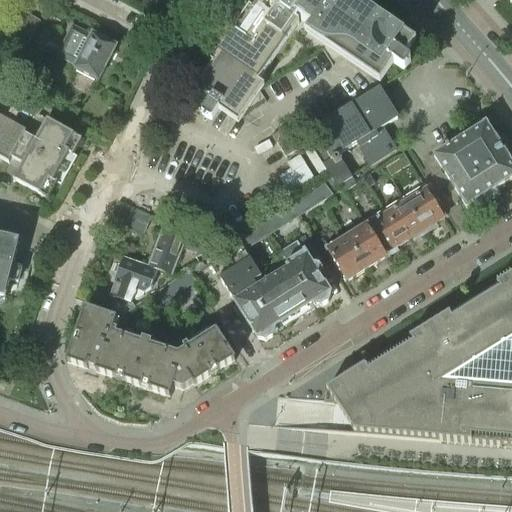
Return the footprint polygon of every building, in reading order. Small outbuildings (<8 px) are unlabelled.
[(264,0),(263,1),(261,0),(251,0),(217,49),(223,54),(199,89),(212,98),(202,113),(202,114),(202,115),(203,116),(210,121),(211,122),(212,122),(212,121),(223,106),(235,114),(297,26),(298,27),(299,25),(296,24),(299,21),(309,28),(307,33),(375,79),(388,61),(403,71),(404,71),(405,71),(410,63),(411,62),(410,61),(400,54),(410,40),(351,0),(264,0)] [(9,39),(25,49),(40,22),(24,13),(9,39)] [(56,58),(75,68),(74,70),(77,71),(95,80),(99,82),(117,47),(92,35),(91,37),(72,27),(68,36),(56,58)] [(341,188),(353,180),(339,158),(357,146),(371,168),(396,152),(382,130),(398,120),(379,90),(305,137),(330,178),(337,190),(341,188)] [(0,137),(16,108),(13,106),(5,121),(0,117),(0,137)] [(0,137),(0,160),(9,165),(12,160),(27,133),(12,125),(20,110),(16,108),(0,137)] [(36,115),(27,133),(12,160),(22,166),(13,181),(48,201),(81,140),(36,115)] [(468,210),(497,192),(511,181),(511,167),(487,128),(488,127),(487,125),(485,126),(485,127),(449,149),(448,148),(446,150),(446,151),(436,158),(436,157),(433,158),(434,160),(435,159),(466,209),(465,210),(466,211),(468,210)] [(284,130),(273,137),(286,159),(297,151),(284,130)] [(409,165),(403,155),(397,159),(404,169),(409,165)] [(292,173),(305,164),(300,156),(286,164),(290,170),(292,173)] [(375,187),(369,177),(363,181),(369,190),(375,187)] [(330,178),(322,183),(330,194),(337,190),(330,178)] [(356,186),(353,180),(341,188),(345,194),(356,186)] [(404,200),(426,236),(437,228),(436,226),(445,220),(424,187),(404,200)] [(289,203),(297,216),(312,207),(303,194),(289,203)] [(384,212),(404,245),(413,240),(414,243),(426,236),(404,200),(384,212)] [(297,217),(297,216),(289,203),(278,210),(287,224),(297,217)] [(364,225),(386,260),(398,253),(396,250),(404,245),(384,212),(364,225)] [(345,237),(367,272),(386,260),(364,225),(345,237)] [(172,278),(182,250),(198,255),(197,259),(212,249),(212,247),(202,242),(201,246),(185,241),(186,239),(163,230),(148,269),(158,273),(172,278)] [(0,304),(5,301),(9,282),(18,284),(22,271),(13,268),(18,244),(15,238),(3,235),(0,237),(0,304)] [(367,272),(345,237),(324,250),(347,285),(367,272)] [(313,268),(305,254),(297,243),(280,254),(287,265),(288,266),(312,306),(321,309),(329,304),(330,295),(320,279),(322,274),(318,269),(314,268),(313,268)] [(152,291),(158,273),(148,269),(148,270),(124,260),(116,282),(117,282),(111,298),(116,300),(112,311),(127,316),(131,306),(134,310),(141,305),(138,301),(143,297),(145,295),(152,291)] [(273,339),(275,332),(262,312),(268,309),(257,289),(254,283),(261,279),(250,261),(220,280),(258,341),(266,343),(273,339)] [(275,330),(312,306),(288,266),(285,268),(284,266),(272,274),(274,278),(257,289),(268,309),(262,312),(275,332),(275,330)] [(189,273),(182,277),(189,287),(195,283),(189,273)] [(511,275),(337,385),(335,404),(354,437),(511,450),(511,275)] [(183,291),(189,287),(182,277),(176,281),(183,291)] [(177,296),(183,291),(176,281),(170,286),(177,296)] [(170,286),(164,290),(170,300),(177,296),(170,286)] [(164,304),(170,300),(164,290),(157,294),(164,304)] [(158,308),(164,304),(157,294),(151,298),(158,308)] [(68,364),(78,367),(169,399),(172,389),(184,392),(193,386),(194,388),(234,363),(216,335),(189,352),(187,349),(185,350),(187,353),(179,359),(149,349),(150,345),(143,343),(142,346),(114,337),(116,333),(112,332),(115,321),(85,311),(68,364)]
